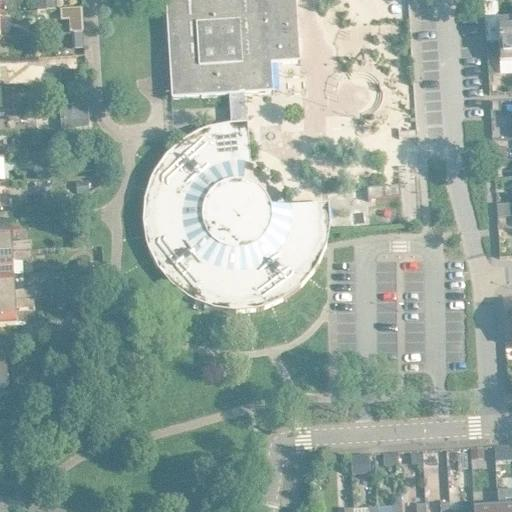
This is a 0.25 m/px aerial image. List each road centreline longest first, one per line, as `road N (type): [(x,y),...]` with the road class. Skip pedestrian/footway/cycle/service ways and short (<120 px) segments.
road 1 (tertiary): [(265,511),(283,439),(502,424)]
road 2 (residential): [(488,276),(466,201),(453,0)]
road 3 (residential): [(502,424),(488,276)]
